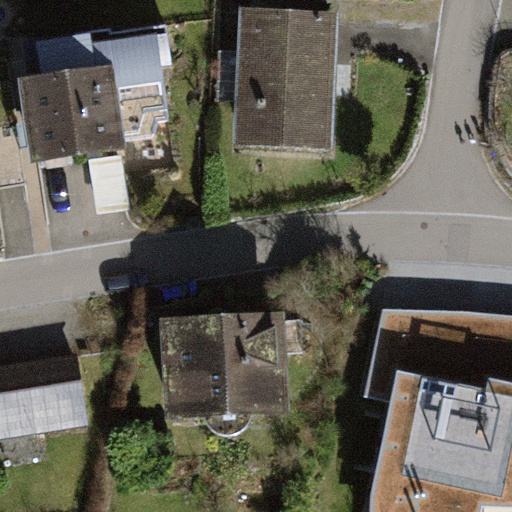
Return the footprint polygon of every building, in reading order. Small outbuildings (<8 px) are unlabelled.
[(236,24),(232,163),(322,165),(326,26),(236,24)] [(14,62),(23,181),(119,174),(114,111),(158,108),(153,52),(14,62)] [(374,491),(373,511),(484,511),(485,510),(511,511),(511,319),(465,314),(384,313),(367,400),(392,403),(374,491)] [(277,333),(154,337),(158,429),(281,424),(277,333)] [(0,450),(85,439),(75,365),(0,374),(0,450)]
